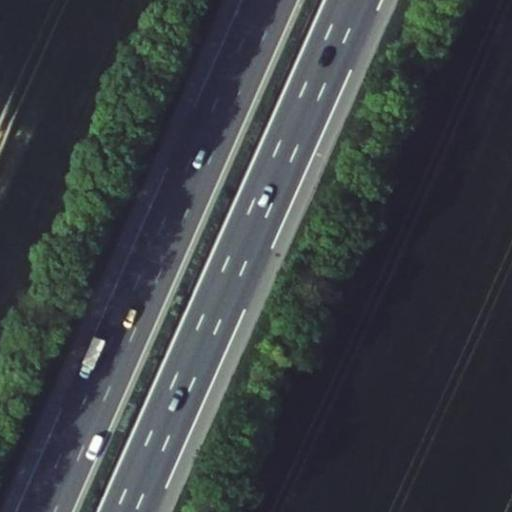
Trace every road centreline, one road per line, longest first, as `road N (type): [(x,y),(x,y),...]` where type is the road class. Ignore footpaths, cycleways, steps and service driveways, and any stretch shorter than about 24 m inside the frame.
road 1 (motorway): [(126,511),(353,0)]
road 2 (motorway): [(270,0),(45,511)]
